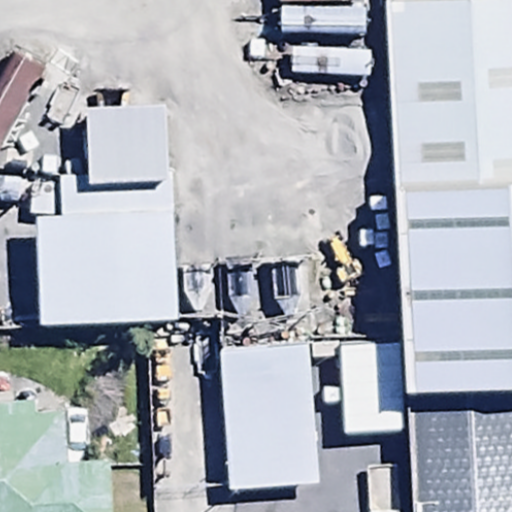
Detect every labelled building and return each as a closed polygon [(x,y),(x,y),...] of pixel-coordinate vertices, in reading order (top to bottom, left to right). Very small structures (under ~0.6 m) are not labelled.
[(511,0),(390,0),(398,253),(511,249),(511,0)] [(163,94),(81,98),(86,187),(29,190),(36,320),(174,312),(163,94)] [(315,482),(303,339),(213,346),(225,489),(315,482)] [(511,511),(511,376),(420,379),(424,511),(511,511)] [(104,511),(102,411),(0,414),(0,511),(104,511)]
